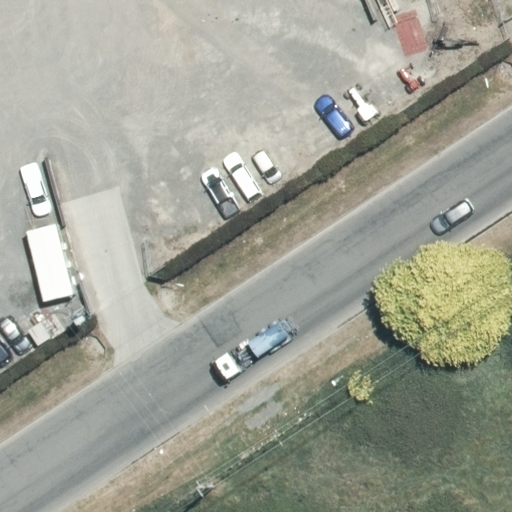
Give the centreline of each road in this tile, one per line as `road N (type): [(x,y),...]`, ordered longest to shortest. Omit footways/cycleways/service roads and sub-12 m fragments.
road 1 (unclassified): [(0,505),(511,168)]
road 2 (unknown): [(189,380),(57,0)]
